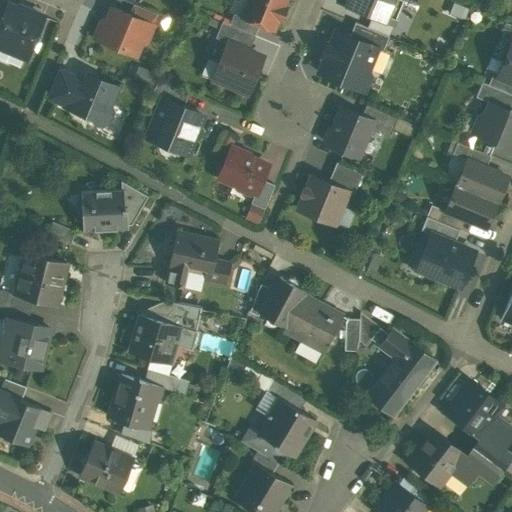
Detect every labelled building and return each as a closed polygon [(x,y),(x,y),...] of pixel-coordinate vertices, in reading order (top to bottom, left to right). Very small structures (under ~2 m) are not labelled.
[(247,0),(241,17),(260,24),(274,30),(278,19),(281,20),(286,7),(284,6),(286,0),(247,0)] [(338,0),(338,1),(393,24),(402,0),(338,0)] [(5,11),(0,8),(0,46),(26,57),(28,53),(34,50),(37,42),(35,36),(43,16),(27,9),(26,12),(8,4),(5,11)] [(149,23),(112,7),(107,19),(101,21),(104,28),(99,39),(136,54),(140,43),(147,40),(144,34),(149,23)] [(241,17),(234,14),(229,25),(255,35),(260,24),(241,17)] [(229,25),(222,22),(215,37),(227,42),(228,41),(249,50),(255,35),(229,25)] [(388,36),(355,22),(349,36),(377,47),(377,49),(382,51),(388,36)] [(349,36),(336,30),(330,44),(327,43),(322,57),(325,58),(319,72),(354,87),(360,72),(368,69),(377,49),(377,47),(349,36)] [(511,39),(511,40),(503,59),(505,60),(499,74),(498,75),(511,80),(511,39)] [(249,50),(228,41),(227,42),(219,62),(219,63),(228,67),(222,82),(248,93),(254,77),(260,74),(258,68),(263,56),(249,50)] [(219,62),(208,58),(201,74),(222,82),(228,67),(219,63),(219,62)] [(368,69),(360,72),(354,87),(365,91),(371,76),(368,69)] [(76,78),(59,71),(49,96),(66,103),(76,78)] [(511,80),(498,75),(499,74),(493,72),(488,84),(511,94),(511,80)] [(116,87),(87,75),(85,82),(76,78),(66,103),(65,104),(92,115),(94,120),(101,123),(106,121),(111,110),(109,105),(116,87)] [(189,94),(157,81),(151,96),(162,100),(163,99),(183,107),(189,94)] [(511,94),(488,84),(482,82),(476,96),(490,102),(509,110),(511,103),(511,94)] [(183,107),(163,99),(162,100),(148,135),(166,143),(166,144),(188,153),(194,139),(199,137),(201,130),(199,125),(203,115),(183,107)] [(490,102),(485,114),(478,116),(481,123),(476,134),(511,148),(511,111),(509,110),(490,102)] [(397,118),(366,105),(361,116),(373,120),(370,126),(390,134),(397,118)] [(361,116),(341,107),(333,128),(327,130),(324,137),(327,143),(339,148),(342,153),(349,156),(354,154),(358,155),(370,126),(373,120),(361,116)] [(490,156),(457,142),(452,153),(467,159),(486,167),(490,156)] [(268,164),(231,148),(219,178),(255,193),(256,193),(262,179),(268,164)] [(486,167),(467,159),(456,185),(497,202),(507,176),(486,167)] [(362,172),(336,162),(328,182),(348,191),(347,192),(353,194),(362,172)] [(322,180),(312,176),(307,186),(322,180)] [(262,179),(256,193),(255,193),(251,202),(265,208),(275,184),(262,179)] [(328,182),(322,180),(307,186),(303,188),(302,192),(303,196),(298,208),(329,221),(331,216),(338,214),(347,192),(348,191),(328,182)] [(497,202),(456,185),(446,211),(445,211),(464,219),(486,228),(497,202)] [(135,188),(121,189),(122,207),(126,207),(126,210),(137,209),(135,188)] [(121,189),(81,191),(83,230),(126,227),(125,210),(126,210),(126,207),(122,207),(121,189)] [(446,211),(431,205),(426,216),(460,230),(464,219),(445,211),(446,211)] [(460,230),(426,216),(422,227),(436,233),(455,241),(460,230)] [(74,231),(52,222),(47,235),(69,244),(74,231)] [(217,241),(175,232),(168,267),(169,267),(166,283),(183,286),(187,266),(205,270),(203,280),(213,282),(218,260),(213,259),(217,241)] [(455,241),(436,233),(420,271),(461,288),(477,250),(455,241)] [(67,260),(24,249),(14,292),(14,293),(33,298),(50,302),(54,286),(60,288),(67,260)] [(229,263),(218,260),(213,282),(225,285),(229,263)] [(277,278),(276,279),(271,288),(271,289),(260,314),(285,327),(302,294),(303,291),(301,288),(297,285),(297,283),(296,280),(294,279),(292,277),(290,277),(287,278),(286,279),(282,278),(280,277),(277,278)] [(271,288),(259,284),(249,312),(257,316),(258,313),(260,314),(271,289),(271,288)] [(33,298),(14,293),(14,292),(9,290),(6,304),(30,310),(33,298)] [(511,291),(501,319),(511,323),(511,325),(511,291)] [(285,327),(283,330),(324,351),(342,315),(302,294),(285,327)] [(200,307),(175,302),(173,314),(183,316),(197,319),(200,307)] [(30,310),(6,304),(3,317),(14,320),(14,318),(27,321),(30,310)] [(194,330),(181,326),(183,316),(173,314),(172,316),(148,308),(146,315),(140,313),(129,350),(149,356),(166,361),(171,343),(190,348),(196,330),(194,330)] [(379,326),(359,312),(359,318),(358,341),(365,346),(379,326)] [(197,319),(183,316),(181,326),(194,330),(197,319)] [(27,321),(14,318),(14,320),(9,340),(2,338),(0,347),(0,356),(39,367),(49,327),(27,321)] [(359,318),(347,318),(345,322),(344,351),(356,352),(358,341),(359,318)] [(433,360),(392,329),(380,345),(396,358),(368,395),(393,414),(433,360)] [(166,361),(149,356),(146,369),(168,375),(168,374),(170,363),(166,361)] [(168,375),(146,369),(142,380),(160,386),(160,387),(167,390),(171,376),(168,375)] [(272,379),(261,372),(254,384),(265,390),(272,379)] [(142,380),(120,374),(108,416),(124,421),(126,413),(148,420),(154,399),(156,400),(160,387),(160,386),(142,380)] [(25,386),(4,378),(0,387),(0,391),(9,395),(9,394),(20,399),(25,386)] [(305,399),(272,379),(265,390),(278,398),(279,398),(299,409),(305,399)] [(470,382),(447,412),(477,434),(492,414),(500,404),(470,382)] [(0,417),(9,395),(0,391),(0,417)] [(20,399),(9,394),(9,395),(0,417),(0,433),(26,444),(34,425),(43,428),(50,411),(20,399)] [(258,432),(258,433),(273,442),(272,444),(285,451),(292,456),(302,440),(298,437),(310,416),(299,409),(279,398),(278,398),(258,432)] [(511,428),(492,414),(477,434),(481,438),(483,434),(502,448),(511,435),(511,428)] [(273,442),(258,433),(258,432),(250,427),(241,440),(258,450),(278,463),(285,451),(272,444),(273,442)] [(462,454),(433,432),(409,462),(439,485),(452,468),(462,454)] [(511,456),(502,448),(483,434),(481,438),(474,447),(503,469),(511,457),(511,456)] [(132,458),(92,442),(79,476),(118,491),(132,458)] [(503,469),(474,447),(466,457),(465,459),(477,469),(494,481),(503,469)] [(278,463),(258,450),(251,461),(254,463),(255,462),(272,473),(278,463)] [(462,454),(452,468),(468,481),(477,469),(465,459),(466,457),(462,454)] [(272,473),(255,462),(254,463),(233,498),(255,511),(273,511),(290,484),(272,473)] [(399,483),(388,496),(385,494),(373,510),(376,511),(422,511),(428,505),(399,483)] [(136,508),(137,511),(155,511),(152,503),(136,508)]
